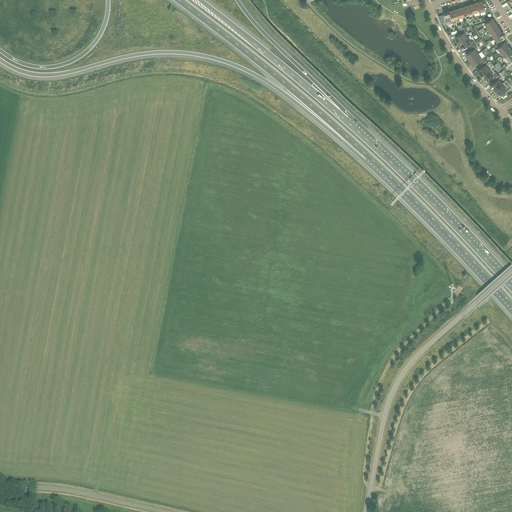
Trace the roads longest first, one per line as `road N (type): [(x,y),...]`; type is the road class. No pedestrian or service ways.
road 1 (motorway): [(0,59),(51,76),(154,53),(210,57),(269,82),(369,157)]
road 2 (unclassified): [(365,511),(398,381),(511,271)]
road 3 (motorway): [(178,0),(369,157)]
road 4 (motorway): [(511,287),(345,120)]
road 5 (motorway): [(369,157),(511,305)]
road 6 (motorway): [(345,120),(198,0)]
road 7 (unclassified): [(164,511),(0,484)]
road 8 (motorway): [(345,120),(236,0)]
road 9 (primary): [(108,0),(100,36),(75,61),(36,67),(0,49)]
road 10 (residential): [(499,109),(451,51),(429,6)]
